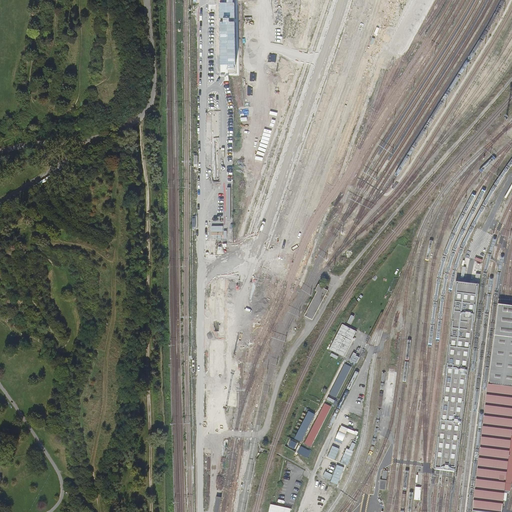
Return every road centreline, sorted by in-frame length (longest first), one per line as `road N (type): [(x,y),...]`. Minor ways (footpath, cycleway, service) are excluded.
road 1 (track): [(151,511),(139,118)]
road 2 (residential): [(146,0),(150,101),(139,118),(104,136)]
road 3 (residential): [(0,203),(104,136)]
